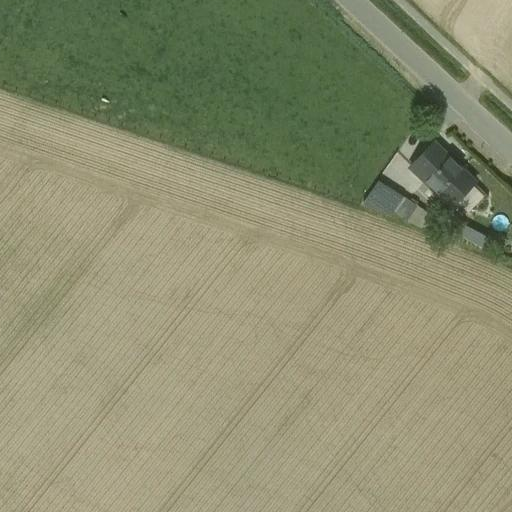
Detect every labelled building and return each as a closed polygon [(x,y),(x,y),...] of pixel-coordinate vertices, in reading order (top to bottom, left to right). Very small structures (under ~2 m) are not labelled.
[(459,171),(433,146),(434,145),(433,144),(410,167),(452,207),(456,202),(466,212),(481,196),(471,186),(474,183),(460,170),(459,171)] [(401,198),(378,183),(362,206),(389,216),(391,213),(401,198)] [(416,206),(402,197),(401,198),(391,213),(406,222),(408,220),(416,206)] [(416,206),(408,220),(414,224),(423,210),(416,206)] [(486,246),(490,236),(467,225),(462,235),(486,246)]
